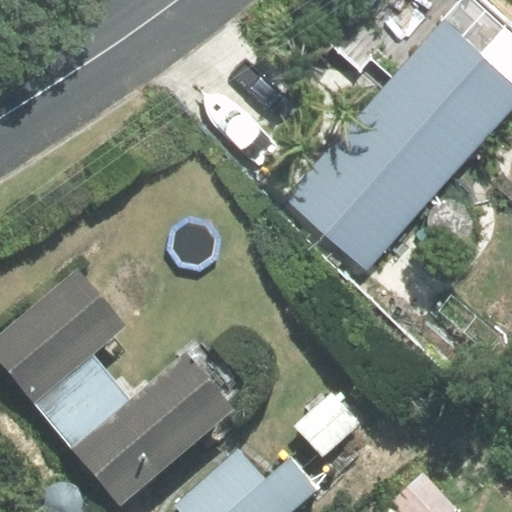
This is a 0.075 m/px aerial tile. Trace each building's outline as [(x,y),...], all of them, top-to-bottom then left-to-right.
[(426,0),(398,30),(428,59),(294,199),(373,272),(511,125),(511,27),(483,0),(426,0)] [(83,282),(0,353),(0,369),(120,511),(145,511),(243,430),(194,371),(139,416),(99,368),(133,341),(83,282)] [(329,388),(293,427),(331,463),(367,424),(329,388)] [(242,459),(183,511),(312,511),(325,501),(298,471),(274,494),(242,459)] [(391,505),(397,511),(453,511),(423,478),(391,505)]
